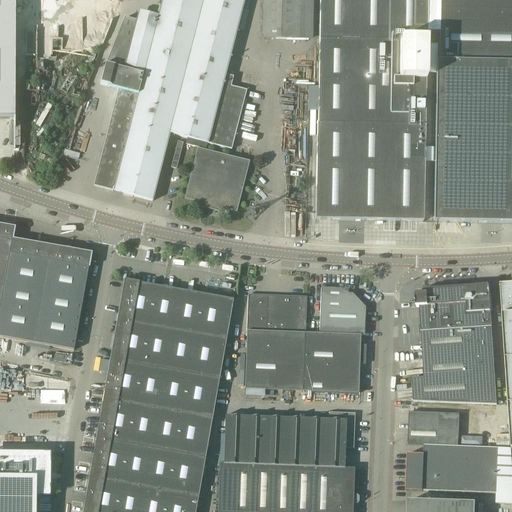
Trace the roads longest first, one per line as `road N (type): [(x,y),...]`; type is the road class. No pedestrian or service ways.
road 1 (unclassified): [(60,511),(112,221)]
road 2 (tertiary): [(112,221),(249,249),(388,260)]
road 3 (unclassified): [(379,511),(388,260)]
road 4 (unknown): [(265,251),(271,90)]
road 5 (tertiary): [(388,260),(511,257)]
